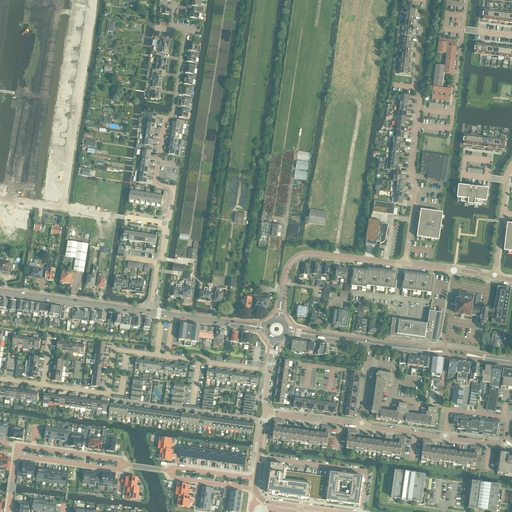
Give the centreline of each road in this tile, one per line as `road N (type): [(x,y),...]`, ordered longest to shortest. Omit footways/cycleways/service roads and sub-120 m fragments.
road 1 (track): [(334,256),(363,102),(349,101),(359,0)]
road 2 (secondary): [(284,334),(511,362)]
road 3 (residential): [(171,29),(186,32),(154,185),(173,188),(164,224)]
road 4 (secondary): [(511,359),(286,327)]
road 5 (residential): [(90,0),(60,206)]
road 6 (tertiary): [(280,304),(288,266),(304,254),(404,263)]
road 7 (secondary): [(149,312),(0,292)]
road 8 (residential): [(404,263),(416,125)]
road 9 (residential): [(463,28),(450,130),(416,125)]
road 10 (residential): [(416,125),(424,0)]
